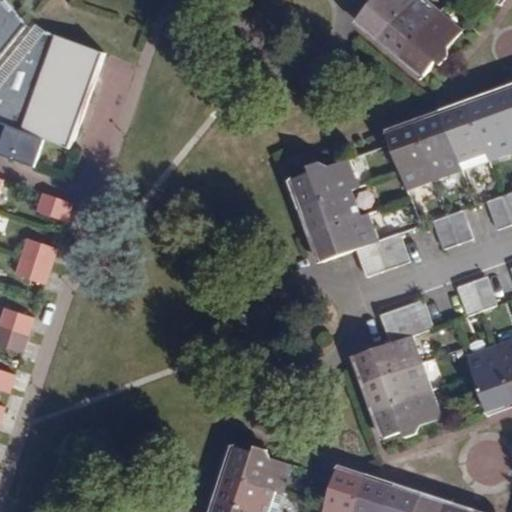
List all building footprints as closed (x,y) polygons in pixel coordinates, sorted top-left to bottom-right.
[(0,0),(0,56),(25,23),(5,0),(0,0)] [(414,0),(376,0),(359,21),(370,31),(378,22),(389,31),(414,0)] [(414,0),(389,31),(400,40),(392,50),(402,59),(436,18),(414,0)] [(434,69),(465,31),(441,12),(436,18),(402,59),(414,68),(421,58),(434,69)] [(27,25),(43,31),(29,18),(25,23),(26,24),(27,25)] [(381,41),(389,31),(378,22),(370,31),(381,41)] [(14,68),(43,31),(27,25),(26,24),(25,23),(0,56),(0,86),(7,77),(14,68)] [(47,139),(72,148),(105,52),(43,31),(14,68),(21,72),(14,81),(7,77),(0,86),(0,123),(9,126),(0,151),(0,154),(36,167),(47,139)] [(400,40),(389,31),(381,41),(392,50),(400,40)] [(426,79),(434,69),(421,58),(414,68),(426,79)] [(21,72),(14,68),(7,77),(14,81),(21,72)] [(511,102),(500,107),(511,139),(511,87),(507,89),(511,100),(511,102)] [(494,93),(500,107),(511,102),(511,100),(507,89),(494,93)] [(487,113),(500,107),(494,93),(482,99),(487,113)] [(489,163),(511,154),(511,139),(500,107),(487,113),(482,99),(467,103),(489,163)] [(463,172),(489,163),(467,103),(453,108),(459,123),(447,127),(463,172)] [(442,113),(447,127),(459,123),(453,108),(442,113)] [(433,132),(447,127),(442,113),(428,117),(433,132)] [(414,123),(435,182),(463,172),(447,127),(433,132),(428,117),(414,123)] [(408,192),(435,182),(414,123),(400,128),(405,142),(392,146),(401,170),(408,192)] [(405,142),(400,128),(387,132),(392,146),(405,142)] [(301,206),(352,188),(358,186),(349,159),(301,176),(306,190),(296,194),(301,206)] [(306,190),(301,176),(291,180),(296,194),(306,190)] [(352,188),(301,206),(305,219),(315,216),(320,229),(361,214),(352,188)] [(511,191),(501,196),(511,225),(511,191)] [(75,204),(46,194),(41,211),(70,220),(75,204)] [(500,229),(511,225),(501,196),(489,200),(500,229)] [(447,215),(458,245),(475,239),(464,209),(447,215)] [(369,278),(383,273),(371,242),(378,240),(368,212),(361,214),(320,229),(325,242),(315,246),(321,262),(358,248),(369,278)] [(444,250),(458,245),(447,215),(433,220),(444,250)] [(310,233),(320,229),(315,216),(305,219),(310,233)] [(325,242),(320,229),(310,233),(315,246),(325,242)] [(400,232),(387,236),(398,267),(411,262),(400,232)] [(371,242),(383,273),(398,267),(387,236),(378,240),(371,242)] [(49,284),(60,249),(31,239),(19,274),(49,284)] [(487,277),(472,282),(482,311),(499,305),(487,277)] [(482,311),(472,282),(458,287),(468,316),(482,311)] [(411,303),(422,333),(436,328),(425,299),(411,303)] [(407,338),(414,336),(422,333),(411,303),(396,309),(407,338)] [(0,346),(25,354),(38,318),(8,308),(0,332),(0,346)] [(424,363),(414,336),(407,338),(396,309),(381,315),(392,343),(354,357),(360,371),(371,366),(376,381),(424,363)] [(511,341),(496,347),(511,390),(511,341)] [(511,405),(511,390),(496,347),(469,357),(485,401),(499,396),(503,409),(511,405)] [(374,411),(434,389),(424,363),(376,381),(381,393),(369,397),(374,411)] [(360,371),(364,385),(376,381),(371,366),(360,371)] [(0,389),(12,393),(18,375),(0,369),(0,389)] [(376,381),(364,385),(369,397),(381,393),(376,381)] [(434,389),(374,411),(381,428),(391,424),(396,437),(445,418),(434,389)] [(489,413),(503,409),(499,396),(485,401),(486,403),(489,413)] [(0,424),(2,425),(8,406),(0,403),(0,424)] [(391,424),(381,428),(385,440),(396,437),(391,424)] [(240,461),(244,450),(234,446),(231,459),(240,461)] [(231,459),(226,474),(275,490),(285,493),(293,466),(244,450),(240,461),(231,459)] [(347,483),(351,471),(341,468),(337,480),(347,483)] [(355,511),(367,476),(351,471),(347,483),(337,480),(328,507),(326,511),(355,511)] [(232,490),(227,505),(250,511),(267,511),(275,490),(226,474),(222,486),(232,490)] [(379,481),(367,476),(355,511),(385,511),(390,497),(376,493),(379,481)] [(390,497),(394,486),(379,481),(376,493),(390,497)] [(222,486),(217,501),(227,505),(232,490),(222,486)] [(408,490),(394,486),(390,497),(405,501),(408,490)] [(405,501),(390,497),(385,511),(416,511),(422,495),(408,490),(405,501)] [(416,511),(437,511),(431,510),(435,499),(422,495),(416,511)] [(437,511),(446,511),(449,504),(435,499),(431,510),(437,511)] [(225,511),(227,505),(217,501),(213,511),(225,511)]
